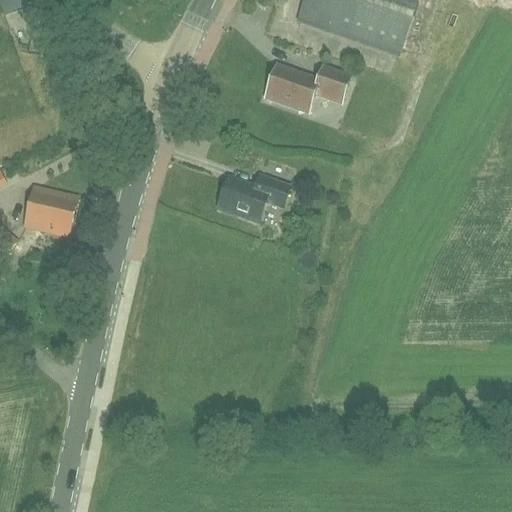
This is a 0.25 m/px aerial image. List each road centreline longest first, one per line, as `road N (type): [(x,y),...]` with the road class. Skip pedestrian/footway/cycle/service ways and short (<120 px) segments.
road 1 (tertiary): [(84,387),(171,80)]
road 2 (tertiary): [(58,511),(84,387)]
